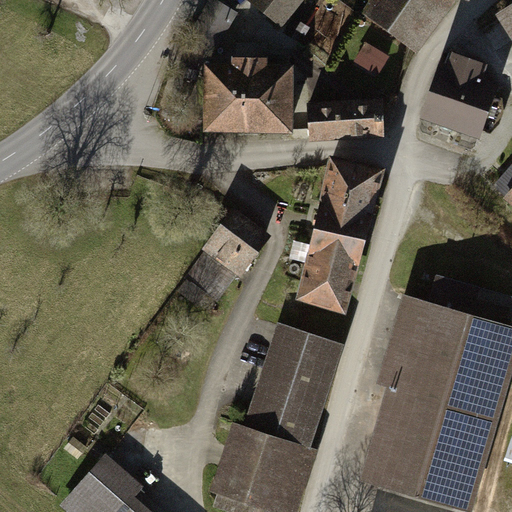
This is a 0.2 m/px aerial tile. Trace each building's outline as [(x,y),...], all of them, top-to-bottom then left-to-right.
[(240,15),(213,0),(212,0),(185,50),(212,65),(240,15)] [(248,0),(279,26),(300,0),(248,0)] [(457,0),(373,0),(362,17),(418,56),(457,0)] [(511,5),(498,14),(511,39),(511,5)] [(503,86),(442,70),(427,128),(488,144),(503,86)] [(291,71),(204,72),(205,142),(293,140),(291,71)] [(379,87),(303,93),(306,140),(382,135),(379,87)] [(382,165),(335,153),(299,293),(346,305),(382,165)] [(270,236),(231,208),(186,270),(225,298),(270,236)] [(470,511),(511,365),(511,329),(404,299),(353,480),(468,511),(470,511)] [(337,347),(271,326),(238,430),(304,451),(337,347)] [(229,426),(207,494),(264,511),(294,511),(314,453),(304,451),(238,430),(229,426)] [(143,489),(105,455),(58,506),(64,511),(150,511),(135,498),(143,489)]
